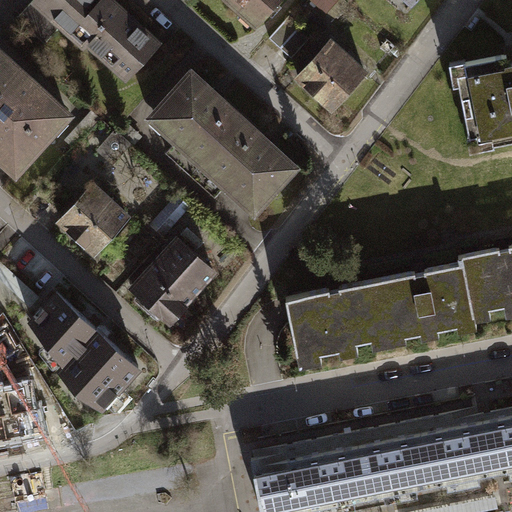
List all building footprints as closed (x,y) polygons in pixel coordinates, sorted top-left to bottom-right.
[(33,0),(18,18),(46,42),(66,19),(77,29),(74,32),(88,44),(93,37),(104,47),(101,50),(129,74),(159,40),(113,0),(33,0)] [(278,0),(229,0),(256,25),(278,0)] [(270,38),(292,58),(313,35),(290,15),(270,38)] [(366,70),(332,40),(299,76),(333,107),(366,70)] [(67,112),(0,50),(0,152),(16,167),(67,112)] [(511,52),(465,63),(469,80),(460,82),(471,134),(492,130),(494,142),(511,138),(511,52)] [(243,117),(192,71),(155,112),(181,136),(167,152),(191,174),(243,117)] [(294,164),(243,117),(191,174),(216,196),(230,181),(257,205),(294,164)] [(131,144),(115,130),(101,146),(117,160),(131,144)] [(128,214),(94,183),(61,219),(95,250),(128,214)] [(177,194),(150,224),(164,237),(191,207),(177,194)] [(215,269),(179,236),(134,285),(170,318),(215,269)] [(511,253),(288,294),(301,368),(323,364),(321,352),(376,342),(377,345),(511,320),(511,253)] [(77,387),(103,406),(140,366),(58,291),(32,319),(65,361),(59,366),(77,387)] [(0,393),(0,442),(44,433),(40,412),(35,413),(29,387),(0,393)] [(478,406),(251,450),(263,511),(290,511),(511,468),(511,406),(479,413),(478,406)]
